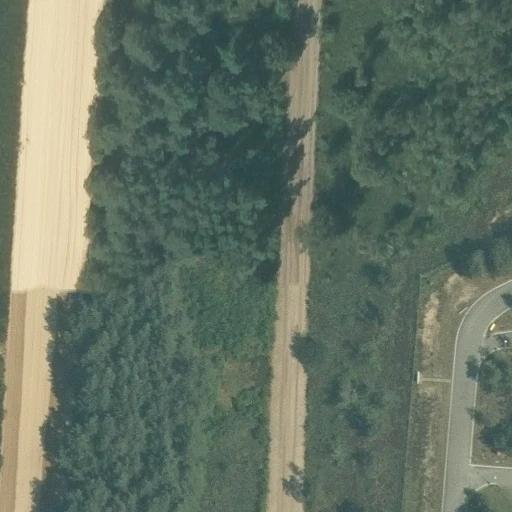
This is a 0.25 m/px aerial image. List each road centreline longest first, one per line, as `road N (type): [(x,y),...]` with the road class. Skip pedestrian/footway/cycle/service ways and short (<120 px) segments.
road 1 (track): [(37,511),(69,0)]
road 2 (track): [(308,0),(283,511)]
